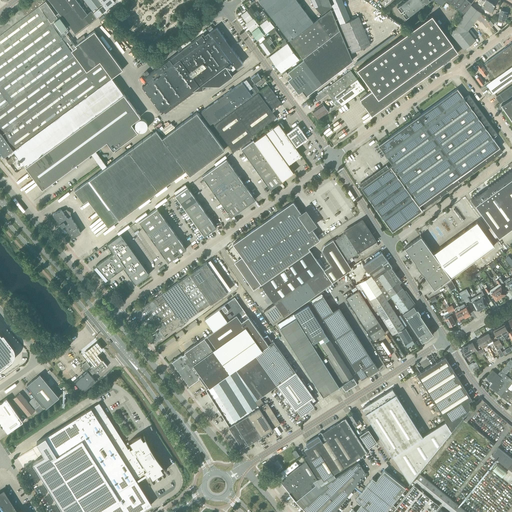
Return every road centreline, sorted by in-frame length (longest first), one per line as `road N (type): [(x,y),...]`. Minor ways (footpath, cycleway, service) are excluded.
road 1 (unclassified): [(112,314),(333,158)]
road 2 (unclassified): [(243,468),(447,340)]
road 3 (unclassified): [(243,468),(112,314)]
road 4 (primary): [(214,472),(103,321)]
road 5 (primary): [(97,325),(207,475)]
road 6 (unclassified): [(333,158),(225,10)]
road 7 (unclassified): [(112,314),(0,176)]
road 8 (primary): [(103,321),(0,199)]
road 9 (unclassified): [(333,158),(461,66)]
road 10 (unclassified): [(388,244),(511,155)]
road 11 (primary): [(0,212),(97,325)]
road 12 (unknown): [(336,295),(413,404)]
